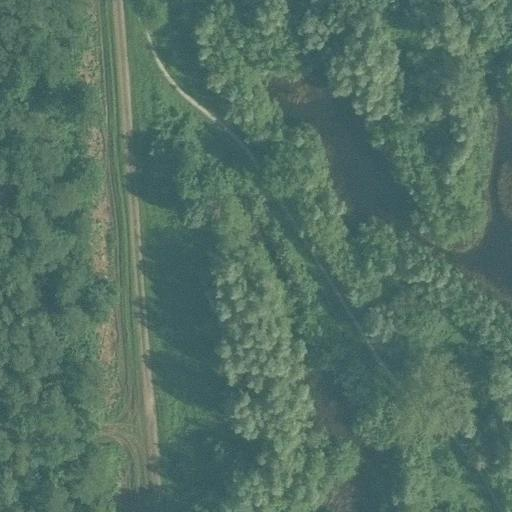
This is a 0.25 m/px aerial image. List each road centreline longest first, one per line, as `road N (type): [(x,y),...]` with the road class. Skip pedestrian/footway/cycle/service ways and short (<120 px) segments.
road 1 (track): [(116,0),(157,511)]
road 2 (track): [(149,429),(0,432)]
